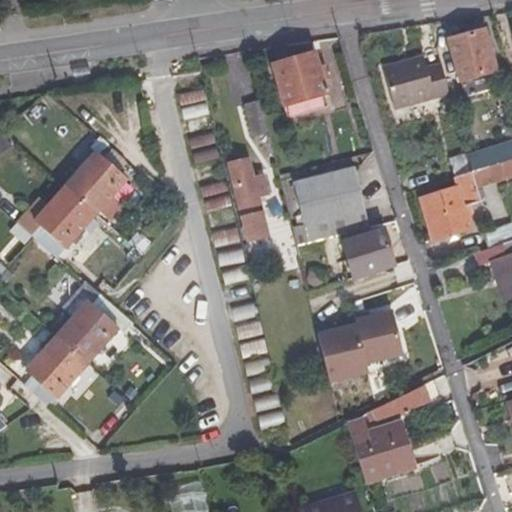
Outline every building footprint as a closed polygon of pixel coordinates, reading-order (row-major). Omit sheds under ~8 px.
[(462,75),(488,67),(491,66),(487,51),(491,48),(487,31),(482,32),(480,27),(460,33),(458,31),(446,34),(458,76),(462,75)] [(271,62),(284,103),(320,91),(326,90),(322,77),(327,75),(323,62),(318,64),(313,50),(271,62)] [(448,89),(439,60),(424,64),(420,51),(379,62),(392,104),(448,89)] [(488,67),(462,75),(464,86),(491,78),(488,67)] [(182,120),(207,114),(201,90),(177,96),(182,120)] [(320,91),(284,103),(288,115),(324,102),(320,91)] [(260,110),(257,96),(243,100),(250,129),(264,126),(260,110)] [(185,139),(192,165),(216,159),(210,133),(185,139)] [(511,140),(467,155),(471,167),(501,158),(511,154),(511,140)] [(62,183),(92,210),(122,176),(92,149),(62,183)] [(250,174),(245,156),(226,160),(247,242),(254,240),(253,234),(263,232),(254,193),(265,190),(260,172),(250,174)] [(501,158),(471,167),(474,182),(505,173),(501,158)] [(349,163),(289,177),(300,222),(302,235),(363,220),(360,207),(349,163)] [(471,167),(454,172),(457,182),(420,195),(432,237),(469,225),(463,203),(478,199),(474,182),(471,167)] [(92,210),(62,183),(31,217),(61,245),(92,210)] [(479,230),(484,246),(501,241),(511,237),(511,236),(507,222),(479,230)] [(339,238),(341,247),(349,276),(361,272),(368,270),(389,264),(378,227),(339,238)] [(233,228),(209,233),(212,247),(236,242),(233,228)] [(511,237),(501,241),(503,254),(490,259),(502,299),(511,295),(511,237)] [(218,267),(241,261),(238,249),(215,255),(218,267)] [(54,331),(85,359),(116,324),(121,329),(128,321),(129,320),(82,278),(60,303),(71,312),(54,331)] [(231,321),(254,318),(253,305),(229,308),(231,321)] [(353,321),(314,330),(326,381),(365,371),(363,362),(400,352),(389,308),(352,317),(353,321)] [(85,359),(54,331),(24,367),(28,371),(54,394),(85,359)] [(419,385),(382,404),(389,418),(391,418),(426,400),(419,385)] [(511,396),(503,399),(511,430),(511,396)] [(259,429),(282,422),(278,411),(256,418),(259,429)] [(360,421),(345,425),(362,481),(410,466),(402,439),(392,443),(386,427),(365,433),(360,421)] [(397,423),(386,427),(392,443),(402,439),(397,423)] [(360,511),(355,494),(303,509),(303,511),(360,511)]
